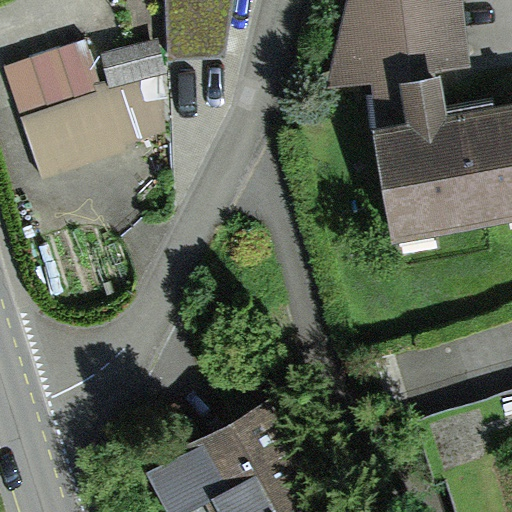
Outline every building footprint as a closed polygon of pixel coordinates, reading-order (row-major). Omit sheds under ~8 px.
[(167,0),(170,61),(223,55),(230,0),(167,0)] [(411,122),(367,130),(387,243),(511,221),(511,99),(455,109),(450,78),(476,73),(464,0),(352,0),(331,91),(404,78),(411,122)] [(84,38),(10,62),(44,168),(124,143),(122,136),(164,124),(163,64),(157,36),(105,48),(113,76),(98,80),(84,38)] [(511,335),(452,350),(463,391),(511,378),(511,335)] [(320,511),(263,406),(144,471),(166,511),(173,511),(205,495),(214,511),(320,511)]
